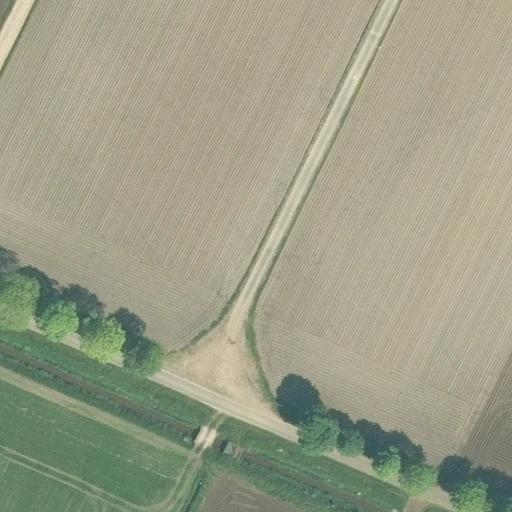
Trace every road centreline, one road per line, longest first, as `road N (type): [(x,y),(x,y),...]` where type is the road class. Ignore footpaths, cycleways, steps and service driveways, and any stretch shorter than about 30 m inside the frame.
road 1 (unclassified): [(0,306),(479,511)]
road 2 (track): [(204,394),(390,0)]
